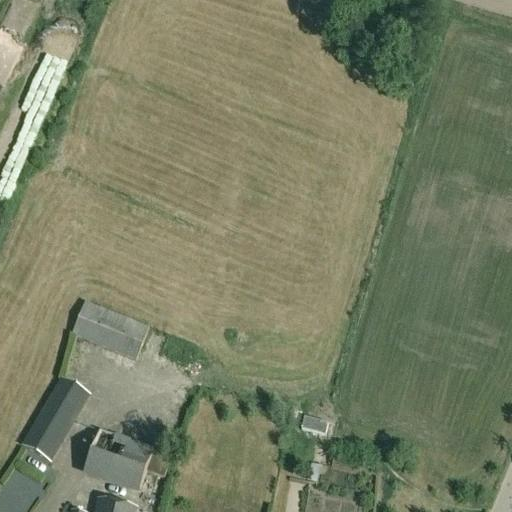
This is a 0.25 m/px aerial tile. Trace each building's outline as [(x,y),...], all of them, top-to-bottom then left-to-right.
[(393,25),(383,22),(378,42),(388,45),(393,25)] [(0,136),(12,138),(16,117),(4,114),(0,132),(0,136)] [(149,331),(85,305),(73,337),(136,362),(149,331)] [(161,335),(156,355),(187,363),(192,344),(161,335)] [(61,382),(23,449),(50,465),(89,398),(61,382)] [(85,473),(140,492),(147,474),(164,480),(172,458),(100,433),(85,473)] [(364,481),(368,466),(336,456),(332,471),(364,481)] [(302,479),(311,482),(317,464),(307,461),(302,479)] [(137,511),(98,502),(95,511),(137,511)]
